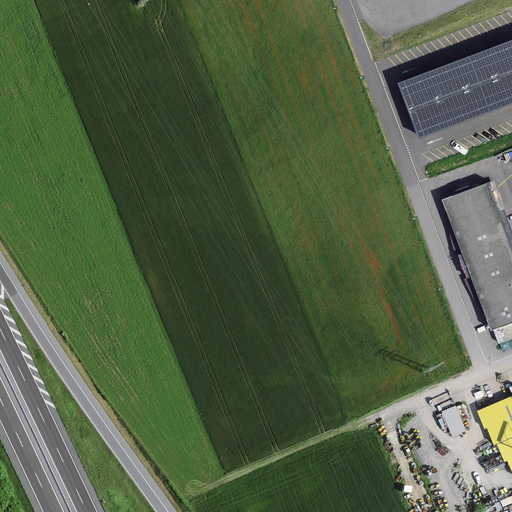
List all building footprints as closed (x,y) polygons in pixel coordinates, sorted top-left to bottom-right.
[(511,43),(402,84),(420,133),(511,99),(511,43)] [(444,200),(467,262),(511,244),(511,241),(490,183),(444,200)] [(511,317),(511,244),(467,262),(491,325),(511,317)] [(511,397),(482,411),(489,427),(491,426),(499,443),(511,437),(511,397)] [(457,403),(443,408),(451,433),(466,428),(457,403)] [(511,440),(502,445),(509,460),(511,459),(511,461),(511,440)]
